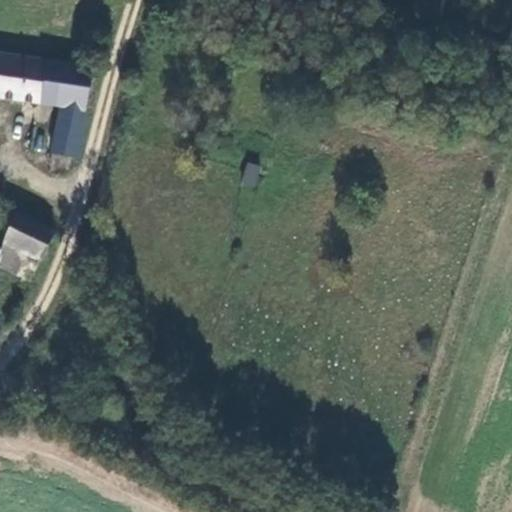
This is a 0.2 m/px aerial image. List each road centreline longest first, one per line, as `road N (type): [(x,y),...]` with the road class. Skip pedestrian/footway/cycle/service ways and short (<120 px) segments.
road 1 (unclassified): [(143,0),(42,306),(0,361)]
road 2 (track): [(246,511),(44,417),(0,407)]
